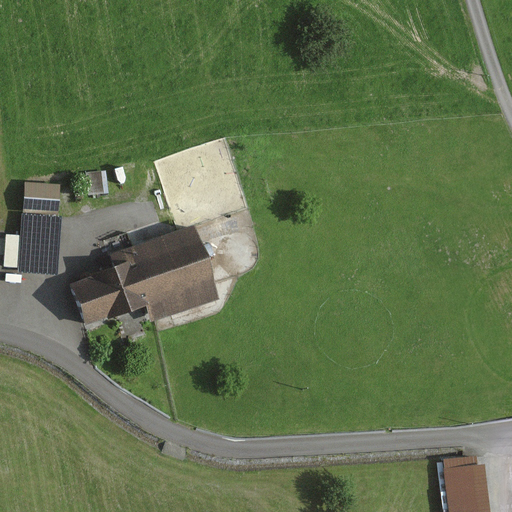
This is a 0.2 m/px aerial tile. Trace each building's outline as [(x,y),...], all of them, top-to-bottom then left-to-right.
[(106,171),(86,173),(89,196),(108,194),(106,171)] [(60,185),(25,183),(23,212),(58,214),(60,185)] [(61,218),(22,216),(19,269),(58,271),(61,218)] [(115,268),(69,284),(84,328),(145,307),(150,322),(217,299),(193,229),(112,257),(115,268)] [(19,235),(6,235),(4,267),(17,268),(19,235)] [(476,457),(445,461),(450,511),(491,511),(486,464),(477,465),(476,457)]
